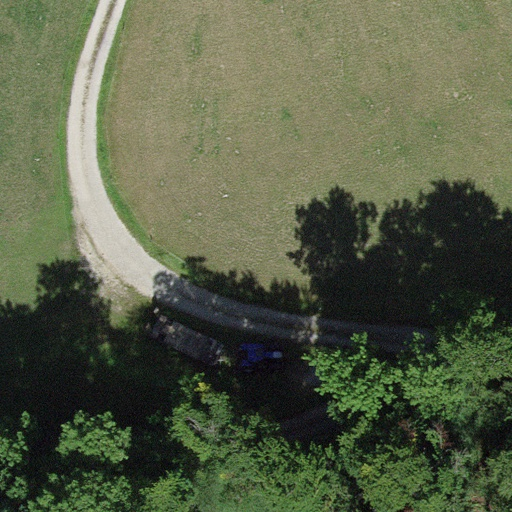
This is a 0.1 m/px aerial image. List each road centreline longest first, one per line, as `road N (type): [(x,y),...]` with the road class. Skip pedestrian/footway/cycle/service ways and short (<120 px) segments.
road 1 (track): [(115,0),(90,83),(84,166),(105,223),(148,273),(214,307),(262,320),(334,335),(495,346)]
road 2 (track): [(511,340),(72,511)]
